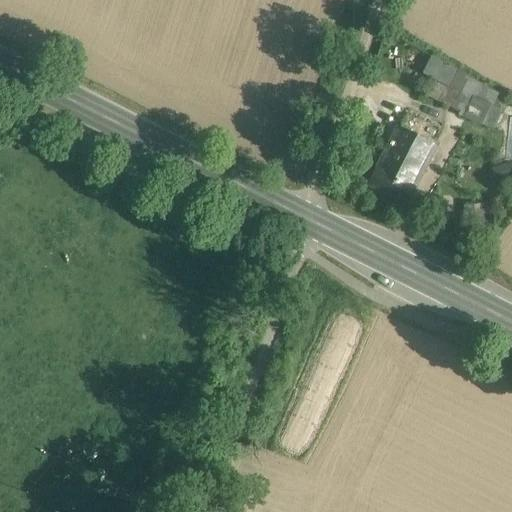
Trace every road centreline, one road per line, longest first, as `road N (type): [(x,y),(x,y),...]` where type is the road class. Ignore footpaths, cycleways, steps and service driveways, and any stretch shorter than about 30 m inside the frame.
road 1 (primary): [(0,63),(309,220)]
road 2 (unclassified): [(309,220),(198,511)]
road 3 (primary): [(309,220),(511,319)]
